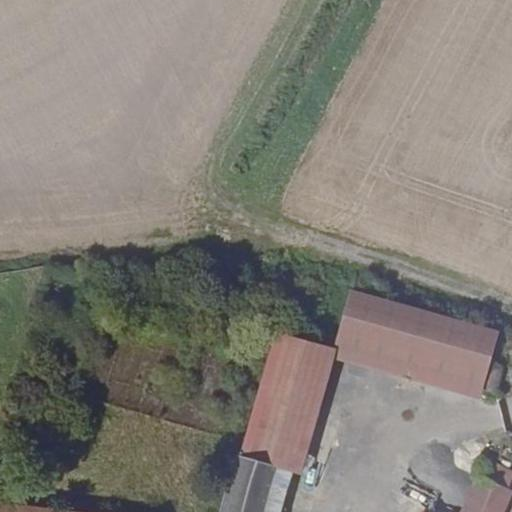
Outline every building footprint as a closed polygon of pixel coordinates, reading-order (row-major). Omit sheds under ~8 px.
[(344,301),(332,342),(342,345),(477,383),(489,343),(344,301)] [(311,472),(341,354),(342,345),(332,342),(281,328),(248,456),(290,467),(309,472),(311,472)] [(489,396),(491,387),(477,383),(342,345),(341,354),(489,396)] [(279,511),(290,467),(248,456),(234,511),(279,511)] [(498,511),(511,474),(484,462),(462,511),(498,511)] [(298,511),(309,472),(290,467),(279,511),(298,511)] [(84,511),(0,498),(0,511),(84,511)]
